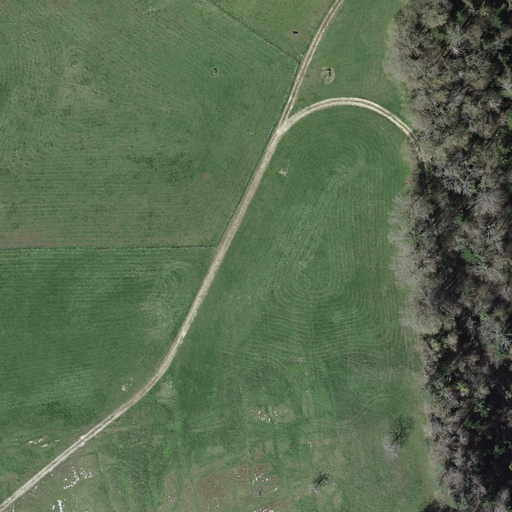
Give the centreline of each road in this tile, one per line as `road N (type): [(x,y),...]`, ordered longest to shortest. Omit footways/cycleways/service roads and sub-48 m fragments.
road 1 (track): [(0,511),(153,381),(277,133)]
road 2 (track): [(511,402),(461,337),(404,130),(362,106),(329,103),(277,133)]
road 3 (track): [(279,123),(156,84),(111,82),(75,90),(0,151)]
road 4 (track): [(277,133),(339,0)]
